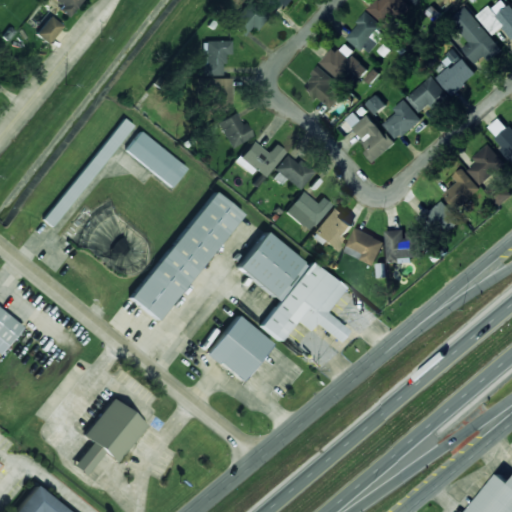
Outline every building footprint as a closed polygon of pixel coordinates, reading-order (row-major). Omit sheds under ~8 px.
[(84,6),(82,0),(53,0),(57,13),(84,6)] [(284,7),(291,0),(257,0),(270,12),(279,3),(284,7)] [(376,0),(369,7),(386,24),(406,4),(402,0),(376,0)] [(264,18),(247,2),(228,23),(242,36),(250,27),(253,30),(264,18)] [(477,14),(493,34),(503,26),(511,36),(511,7),(508,2),(496,12),(490,5),(477,14)] [(502,48),(464,8),(452,20),(471,41),(463,49),(477,63),(485,56),(489,60),(502,48)] [(346,35),(366,54),(387,31),(367,12),(346,35)] [(46,43),(60,26),(49,16),(34,34),(46,43)] [(229,54),(229,40),(201,40),(201,74),(221,74),(221,54),(229,54)] [(368,69),(353,54),(348,58),(336,46),(321,61),(344,84),(355,73),(359,77),(368,69)] [(477,75),(463,57),(438,76),(452,94),(477,75)] [(301,88),(315,101),(319,97),(331,108),(343,95),(331,84),(334,80),(320,67),(301,88)] [(407,97),(422,114),(446,93),(431,76),(407,97)] [(230,78),(194,78),(194,110),(230,110),(230,78)] [(367,103),(376,114),(386,105),(377,94),(367,103)] [(400,139),(421,118),(403,100),(381,121),(400,139)] [(249,137),(236,111),(217,122),(230,147),(249,137)] [(130,123),(120,116),(42,221),(52,228),(130,123)] [(362,155),(390,157),(391,134),(374,133),(375,118),(357,117),(356,131),(364,132),(362,155)] [(494,139),(511,158),(511,129),(509,126),(494,139)] [(170,187),(185,167),(138,131),(123,150),(170,187)] [(239,156),(263,177),(285,152),(275,143),(266,153),(252,141),(239,156)] [(477,163),(468,169),(480,184),(505,165),(489,144),(472,157),(477,163)] [(274,167),(295,190),(310,177),(289,154),(274,167)] [(458,181),(447,193),(460,206),(479,187),(461,168),(453,176),(458,181)] [(496,201),(509,192),(500,179),(487,187),(496,201)] [(128,299),(157,321),(240,213),(211,191),(128,299)] [(315,203),(302,192),(285,210),(307,231),(330,205),(321,197),(315,203)] [(447,232),(460,221),(442,200),(429,212),(447,232)] [(332,248),(352,225),(333,208),(313,231),(332,248)] [(345,251),(373,264),(384,241),(356,227),(345,251)] [(422,258),(422,229),(386,230),(387,259),(422,258)] [(235,267),(272,297),(300,262),(263,232),(235,267)] [(342,287),(308,261),(259,327),(278,341),(293,320),(308,331),(313,324),(337,342),(346,330),(323,313),(342,287)] [(0,342),(4,346),(20,327),(0,310),(0,342)] [(241,382),(270,343),(234,316),(205,355),(241,382)] [(110,397),(81,435),(90,442),(72,466),(84,475),(101,453),(114,463),(145,424),(110,397)] [(511,511),(511,482),(499,472),(469,511),(511,511)] [(66,511),(32,486),(11,511),(66,511)]
